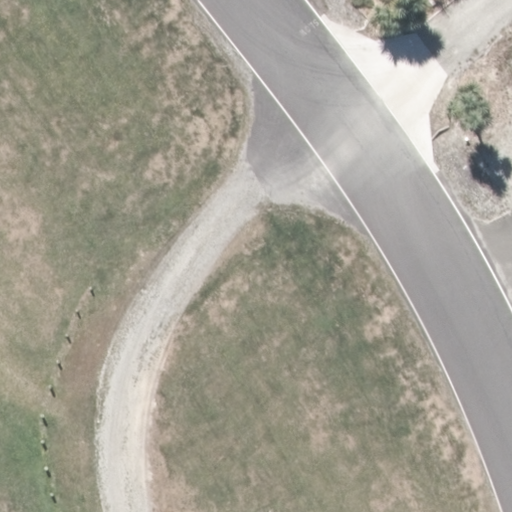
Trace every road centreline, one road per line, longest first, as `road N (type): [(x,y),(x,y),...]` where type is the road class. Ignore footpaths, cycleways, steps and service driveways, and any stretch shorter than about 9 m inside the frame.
road 1 (unclassified): [(309,81),(369,154),(464,305),(511,401)]
road 2 (unclassified): [(309,81),(408,0)]
